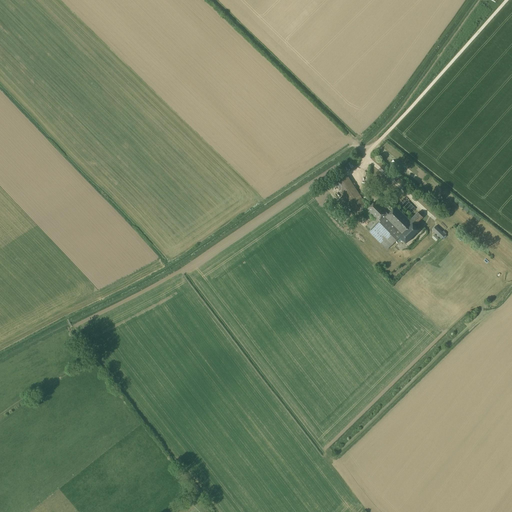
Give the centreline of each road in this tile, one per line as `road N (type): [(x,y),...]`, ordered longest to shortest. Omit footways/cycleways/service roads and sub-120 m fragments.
road 1 (unclassified): [(366,153),(507,0)]
road 2 (track): [(351,143),(210,0)]
